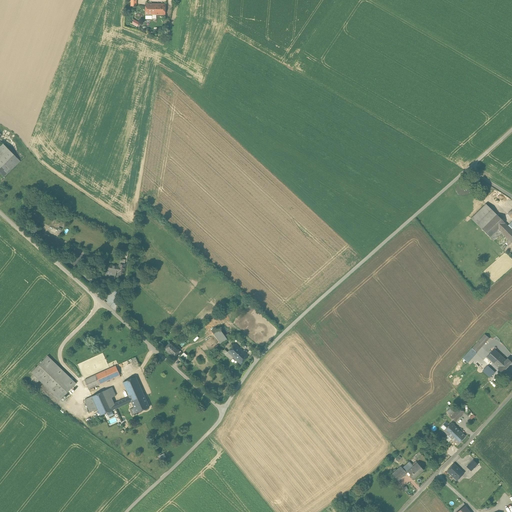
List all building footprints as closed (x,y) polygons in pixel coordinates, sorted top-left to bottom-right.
[(165,4),(145,4),(145,15),(145,19),(152,19),(152,15),(165,15),(165,4)] [(3,144),(0,147),(0,168),(14,155),(3,144)] [(14,155),(0,168),(0,176),(2,179),(20,161),(14,155)] [(486,204),(471,219),(482,229),(497,215),(486,204)] [(497,215),(482,229),(490,237),(505,223),(497,215)] [(511,229),(505,223),(490,237),(493,241),(501,233),(508,240),(506,242),(509,245),(511,241),(511,229)] [(38,237),(37,239),(52,249),(54,247),(55,247),(58,242),(53,239),(50,244),(46,242),(43,240),(38,237)] [(55,247),(61,251),(64,246),(58,242),(55,247)] [(120,263),(119,266),(108,264),(106,274),(116,275),(116,272),(118,273),(117,276),(123,277),(125,264),(120,263)] [(220,330),(214,334),(221,344),(227,340),(220,330)] [(485,334),(472,348),(476,352),(489,338),(485,334)] [(172,344),(170,342),(164,349),(173,358),(180,351),(178,349),(172,344)] [(248,356),(235,344),(227,352),(233,357),(240,364),(248,356)] [(472,348),(463,358),(467,362),(476,352),(472,348)] [(494,349),(486,357),(492,363),(500,355),(494,349)] [(227,352),(225,350),(222,352),(230,360),(233,357),(227,352)] [(506,360),(500,355),(492,363),(498,368),(497,369),(501,373),(511,362),(508,358),(506,360)] [(76,384),(47,356),(31,372),(60,400),(76,384)] [(116,366),(84,380),(88,389),(120,375),(116,366)] [(495,372),(488,366),(483,371),(490,378),(495,372)] [(136,377),(123,382),(129,397),(129,398),(142,392),(136,377)] [(112,387),(92,396),(97,409),(100,415),(116,408),(114,403),(111,398),(116,396),(112,387)] [(142,392),(129,398),(131,402),(134,408),(136,413),(149,407),(142,392)] [(97,409),(92,396),(84,400),(90,412),(97,409)] [(129,397),(114,403),(116,408),(131,402),(129,398),(129,397)] [(459,407),(450,417),(455,422),(464,412),(459,407)] [(466,436),(451,422),(443,431),(448,435),(445,438),(449,442),(452,439),(457,445),(466,436)] [(419,452),(413,457),(415,460),(421,455),(419,452)] [(477,464),(473,460),(467,467),(471,471),(477,464)] [(408,472),(414,466),(410,462),(403,468),(407,473),(408,472)] [(408,472),(409,471),(411,474),(410,475),(414,479),(423,470),(417,463),(414,466),(408,472)] [(464,473),(454,464),(447,471),(457,481),(464,473)] [(401,466),(391,475),(397,482),(407,473),(403,468),(401,466)]
